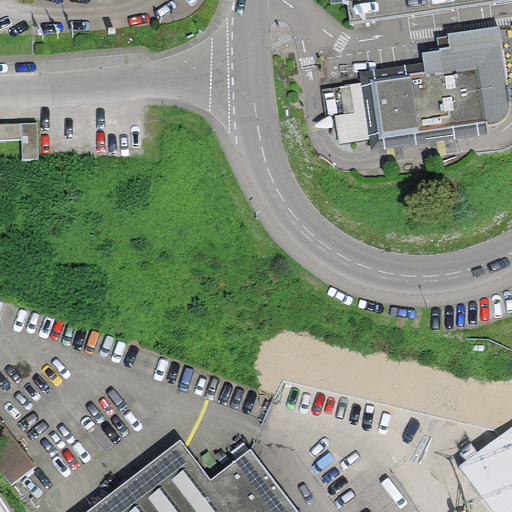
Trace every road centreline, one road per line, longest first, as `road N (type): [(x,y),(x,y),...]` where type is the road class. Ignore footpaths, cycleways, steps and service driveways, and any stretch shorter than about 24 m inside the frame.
road 1 (residential): [(511,253),(472,271),(423,277),(375,269),(330,248),(294,214),(269,170),(253,70)]
road 2 (residential): [(253,70),(0,87)]
